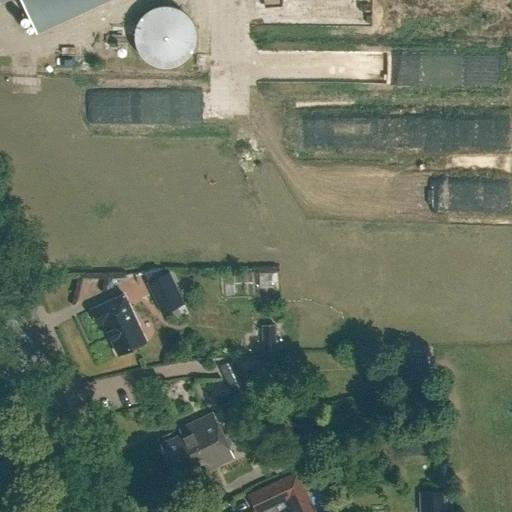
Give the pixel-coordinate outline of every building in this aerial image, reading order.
[(19,0),(36,35),(110,0),(0,0),(0,4),(8,0),(19,0)] [(169,273),(147,283),(162,313),(184,303),(169,273)] [(145,340),(124,294),(92,309),(99,324),(103,322),(118,354),(145,340)] [(269,344),(268,317),(255,318),(256,344),(269,344)] [(221,370),(234,397),(250,390),(237,363),(221,370)] [(224,435),(213,412),(179,428),(181,433),(159,444),(167,459),(171,456),(172,459),(224,435)] [(200,473),(234,457),(224,435),(172,459),(171,456),(167,459),(176,478),(197,468),(200,473)] [(0,461),(9,458),(0,437),(0,461)] [(291,466),(310,458),(303,442),(284,451),(291,466)] [(314,511),(297,472),(271,484),(248,495),(255,511),(258,511),(280,502),(287,499),(292,511),(314,511)] [(443,511),(442,492),(420,492),(420,511),(443,511)]
